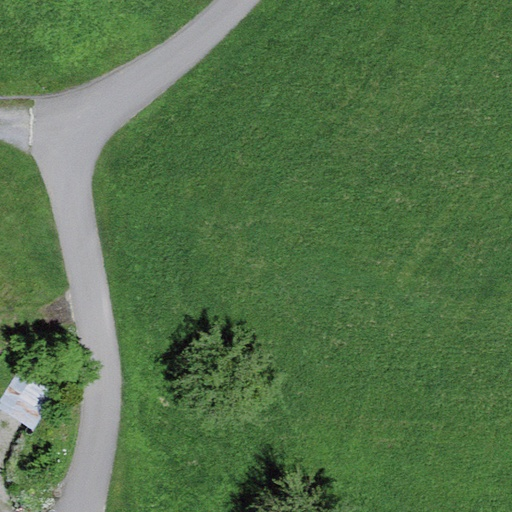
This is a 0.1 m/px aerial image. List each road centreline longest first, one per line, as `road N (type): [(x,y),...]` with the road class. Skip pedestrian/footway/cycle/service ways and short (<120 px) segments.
road 1 (track): [(83,511),(107,391),(80,196),(55,124)]
road 2 (track): [(55,124),(230,0)]
